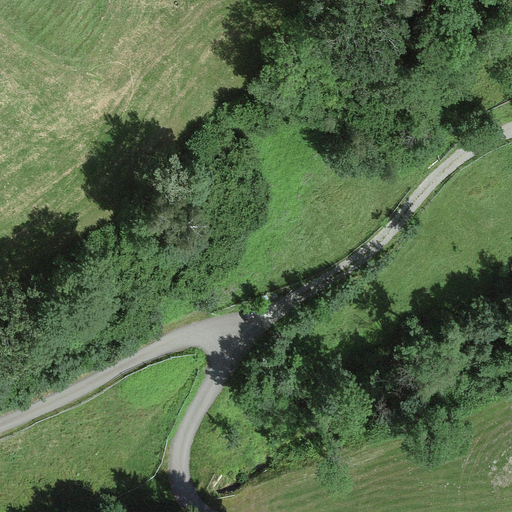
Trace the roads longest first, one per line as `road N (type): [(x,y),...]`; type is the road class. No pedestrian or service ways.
road 1 (track): [(200,511),(182,487),(181,453),(219,373),(224,353),(214,335),(171,342),(0,425)]
road 2 (track): [(220,339),(373,258),(466,161),(511,141)]
road 3 (track): [(204,0),(157,40),(88,136),(25,131),(0,120)]
